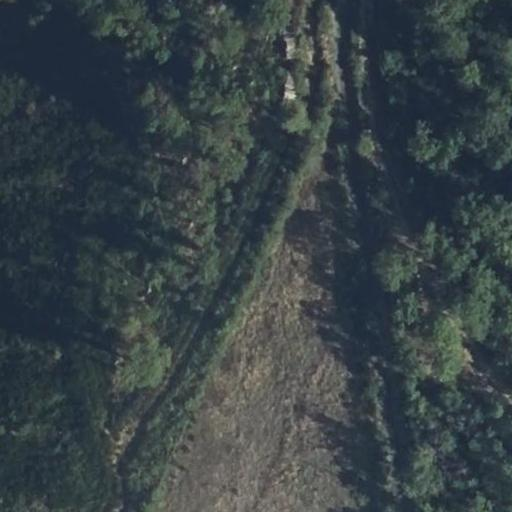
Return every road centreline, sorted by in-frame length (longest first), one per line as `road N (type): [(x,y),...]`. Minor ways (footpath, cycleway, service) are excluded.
road 1 (unclassified): [(341,0),(336,35),(403,511)]
road 2 (track): [(367,0),(376,128),(400,206),(478,360),(511,404)]
